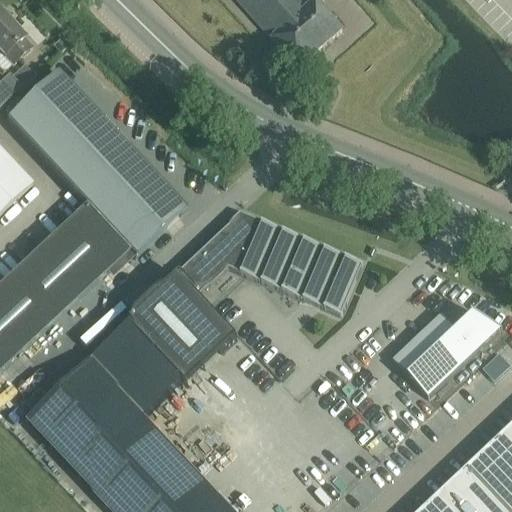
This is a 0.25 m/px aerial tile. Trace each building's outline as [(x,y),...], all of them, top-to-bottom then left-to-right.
[(234,0),(271,42),(318,0),(234,0)] [(324,0),(318,0),(271,42),(298,72),(341,34),(317,6),(324,0)] [(24,41),(4,20),(0,23),(0,57),(11,69),(31,50),(23,42),(24,41)] [(6,123),(85,209),(0,288),(0,375),(129,255),(134,261),(186,213),(128,151),(102,123),(57,75),(6,123)] [(0,111),(20,93),(8,79),(0,86),(0,111)] [(0,217),(32,187),(0,153),(0,217)] [(363,267),(240,216),(125,324),(186,389),(237,342),(197,300),(228,271),(341,319),(363,267)] [(456,334),(441,319),(392,365),(394,368),(395,368),(428,402),(500,333),(501,334),(502,333),(472,318),(471,319),(472,319),(456,334)] [(24,423),(108,511),(229,511),(88,362),(24,423)] [(374,417),(390,404),(383,397),(368,409),(374,417)] [(310,406),(339,436),(348,427),(319,398),(310,406)] [(511,511),(511,429),(424,511),(511,511)]
